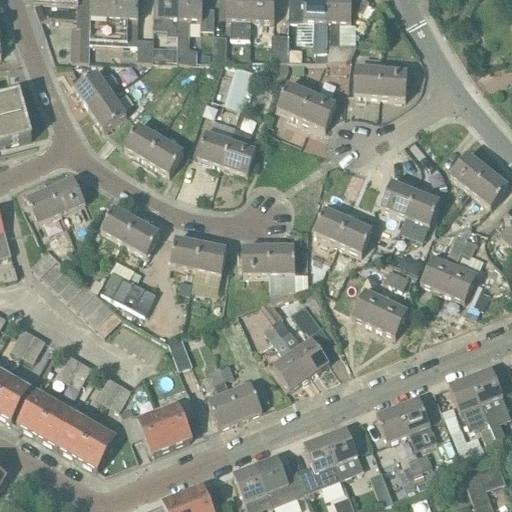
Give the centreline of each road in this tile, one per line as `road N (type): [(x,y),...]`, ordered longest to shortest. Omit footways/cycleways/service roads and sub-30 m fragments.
road 1 (residential): [(106,509),(511,340)]
road 2 (residential): [(269,210),(218,226),(189,220),(91,171),(70,143)]
road 3 (unknown): [(0,217),(33,301),(110,366)]
road 4 (residential): [(70,143),(13,0)]
road 5 (residential): [(0,449),(106,509)]
